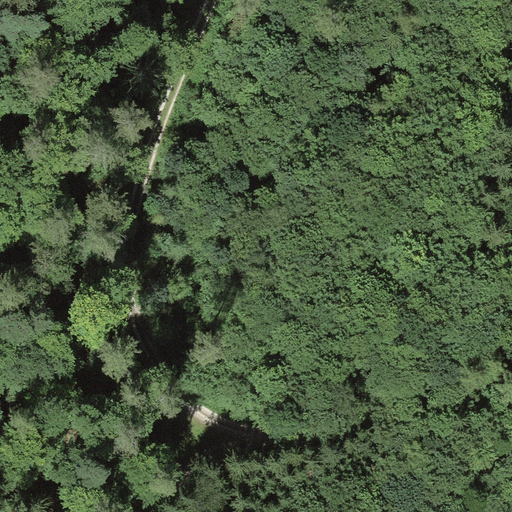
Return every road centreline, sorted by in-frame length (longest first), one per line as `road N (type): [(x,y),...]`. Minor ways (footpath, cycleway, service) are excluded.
road 1 (track): [(142,511),(224,428),(262,436),(332,431),(413,384),(434,358),(461,297),(511,44)]
road 2 (track): [(224,428),(171,381),(139,335),(128,293),(137,193),(210,0)]
